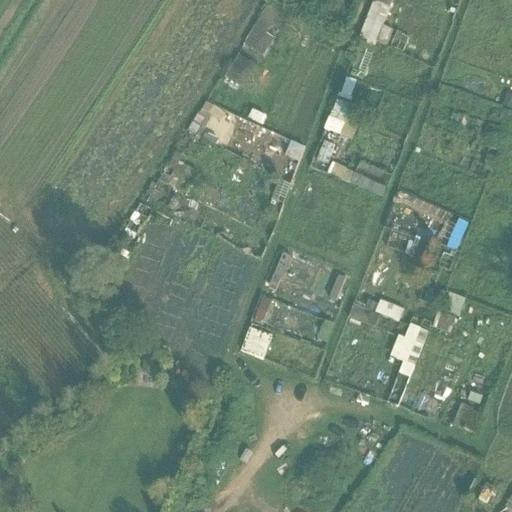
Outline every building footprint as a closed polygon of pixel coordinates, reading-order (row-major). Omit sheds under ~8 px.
[(371,51),(392,0),(375,0),(357,45),(371,51)] [(268,8),(255,29),(266,36),(270,28),(273,30),(282,16),(268,8)] [(266,36),(255,29),(243,47),(263,60),(275,41),(266,36)] [(238,57),(225,79),(236,86),(249,64),(238,57)] [(355,84),(345,81),(339,101),(349,104),(355,84)] [(404,128),(412,103),(361,85),(352,110),(404,128)] [(511,110),(511,97),(507,95),(501,108),(511,112),(511,110)] [(350,108),(337,103),(332,114),(345,120),(350,108)] [(216,110),(207,105),(201,117),(206,120),(210,122),(216,110)] [(201,117),(198,115),(188,133),(197,138),(206,120),(201,117)] [(339,139),(345,125),(330,119),(324,133),(339,139)] [(493,151),(500,132),(489,127),(481,148),(493,151)] [(218,143),(205,137),(203,142),(215,148),(218,143)] [(305,150),(291,145),(285,159),(299,165),(305,150)] [(334,149),(323,145),(316,162),(327,166),(334,149)] [(353,175),(332,167),(327,177),(349,185),(353,176),(353,175)] [(374,185),(353,176),(349,185),(370,194),(374,185)] [(486,183),(473,178),(465,200),(478,205),(486,183)] [(291,188),(279,183),(272,202),(284,206),(291,188)] [(371,193),(371,195),(383,199),(386,190),(374,185),(374,186),(371,193)] [(412,227),(390,218),(385,228),(407,237),(412,227)] [(127,262),(132,253),(116,244),(111,252),(127,262)] [(283,255),(273,278),(280,281),(282,282),(291,258),(283,255)] [(458,261),(459,257),(451,255),(450,257),(444,256),(439,271),(451,275),(456,260),(458,261)] [(336,303),(345,281),(338,278),(329,301),(336,303)] [(459,319),(465,302),(449,295),(442,314),(439,313),(434,330),(450,336),(456,319),(459,319)] [(270,305),(262,301),(252,324),(260,328),(270,305)] [(403,313),(380,304),(375,316),(388,321),(398,325),(403,313)] [(412,320),(397,357),(416,364),(421,350),(428,332),(430,332),(432,325),(423,323),(422,324),(412,320)] [(398,325),(388,321),(383,334),(398,340),(403,327),(398,325)] [(333,327),(324,324),(317,343),(327,346),(333,327)] [(249,331),(240,354),(263,363),(272,339),(249,331)] [(145,356),(143,375),(157,377),(158,357),(145,356)] [(511,511),(511,493),(501,511),(511,511)]
